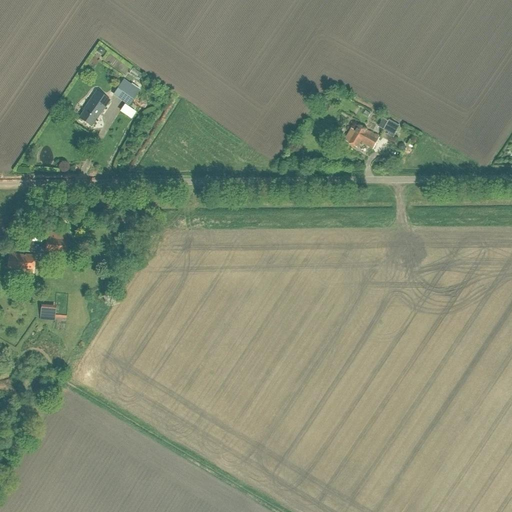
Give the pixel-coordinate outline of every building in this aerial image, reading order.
[(125,73),(135,80),(140,73),(130,66),(125,73)] [(138,91),(122,80),(113,95),(128,107),(138,91)] [(110,101),(96,91),(83,109),(84,110),(79,119),(91,127),(101,113),(102,113),(110,101)] [(400,127),(388,121),(383,130),(389,133),(388,135),(394,138),(400,127)] [(367,130),(359,126),(356,131),(352,129),(345,141),(358,148),(361,143),(373,150),(380,138),(367,131),(367,130)] [(68,233),(46,231),(44,252),(66,254),(68,233)] [(16,272),(33,273),(34,256),(25,255),(25,257),(23,257),(23,256),(9,255),(8,269),(16,269),(16,272)] [(53,282),(52,290),(63,291),(63,283),(53,282)]
